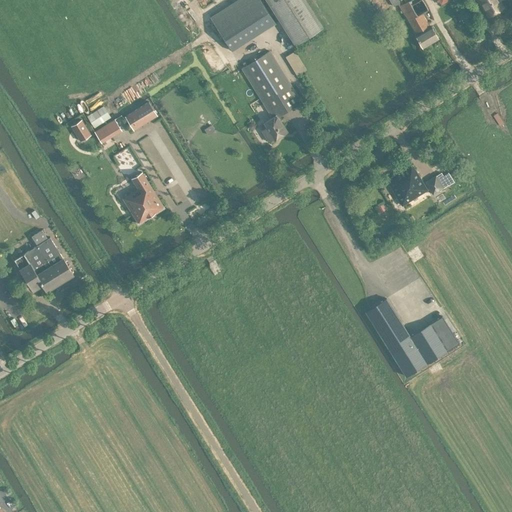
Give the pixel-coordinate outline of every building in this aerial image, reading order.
[(232,50),(276,23),(261,0),(235,0),(210,16),(232,50)] [(269,0),(299,45),(325,29),(306,0),(269,0)] [(428,8),(422,0),(390,0),(393,6),(398,3),(399,5),(416,34),(415,35),(422,48),(438,38),(431,26),(430,26),(428,23),(421,12),(428,8)] [(477,0),(487,17),(503,7),(499,0),(477,0)] [(242,67),(272,116),(263,121),(266,127),(261,130),(268,141),(273,138),(274,139),(287,131),(278,117),(301,102),(269,50),(242,67)] [(296,50),(286,56),(297,74),(307,68),(296,50)] [(148,101),(125,116),(133,130),(157,115),(148,101)] [(103,106),(87,116),(94,127),(110,116),(103,106)] [(114,119),(94,131),(101,143),(121,131),(114,119)] [(91,135),(82,120),(72,126),(81,141),(91,135)] [(204,129),(208,134),(213,131),(210,126),(204,129)] [(121,160),(129,155),(126,149),(118,155),(121,160)] [(386,179),(402,205),(427,190),(412,164),(386,179)] [(143,172),(132,179),(138,189),(123,198),(138,222),(164,206),(143,172)] [(436,175),(425,182),(433,194),(444,188),(448,185),(443,176),(438,179),(436,175)] [(377,207),(381,212),(386,209),(383,204),(377,207)] [(19,268),(33,290),(42,284),(46,290),(73,274),(62,257),(50,236),(47,238),(42,229),(31,235),(37,244),(24,253),(21,250),(16,253),(18,256),(14,259),(19,268)] [(79,295),(85,291),(81,285),(75,288),(79,295)] [(367,309),(365,311),(383,340),(405,376),(438,355),(459,343),(442,315),(410,336),(386,297),(367,309)]
